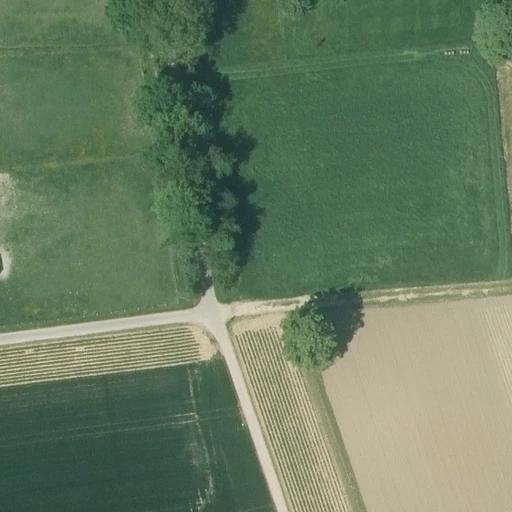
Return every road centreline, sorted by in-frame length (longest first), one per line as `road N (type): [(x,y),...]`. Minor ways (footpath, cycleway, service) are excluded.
road 1 (track): [(0,343),(511,286)]
road 2 (track): [(208,314),(159,0)]
road 3 (track): [(208,314),(277,511)]
